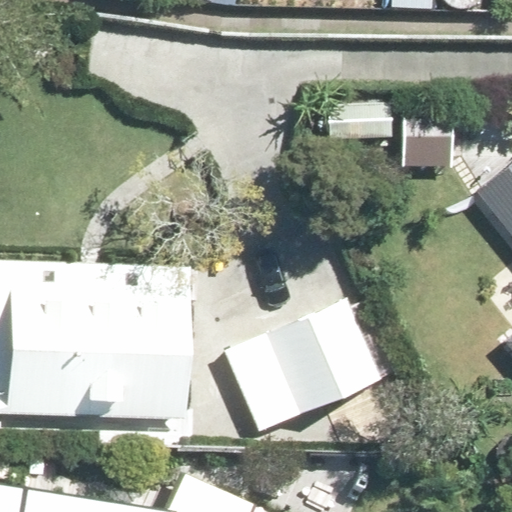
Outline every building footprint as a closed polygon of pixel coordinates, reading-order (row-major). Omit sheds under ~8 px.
[(390,105),(326,103),(324,141),(389,144),(390,105)] [(511,108),(464,109),(463,147),(511,146),(511,108)] [(439,241),(476,284),(465,294),(511,347),(511,181),(510,179),(439,241)] [(0,411),(180,416),(183,260),(0,255),(0,411)] [(337,296),(220,347),(255,427),(270,422),(282,452),(313,437),(300,408),(373,375),(337,296)] [(248,511),(253,503),(174,467),(154,511),(248,511)] [(406,482),(397,504),(400,511),(431,511),(438,509),(425,475),(406,482)]
